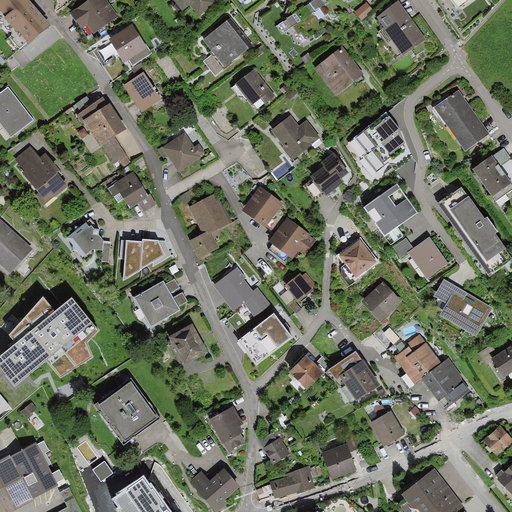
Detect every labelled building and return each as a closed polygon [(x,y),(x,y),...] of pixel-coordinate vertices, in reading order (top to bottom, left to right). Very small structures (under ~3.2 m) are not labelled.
[(51,27),(27,0),(0,0),(0,56),(6,63),(28,44),(29,46),(51,27)] [(120,18),(106,0),(90,0),(70,15),(81,31),(87,26),(94,36),(120,18)] [(174,0),(183,11),(190,6),(199,18),(217,4),(213,0),(174,0)] [(288,0),(285,20),(276,26),(282,34),(292,27),(297,35),(301,32),(305,38),(312,33),(315,37),(369,0),(288,0)] [(368,3),(356,13),(363,21),(375,11),(368,3)] [(426,40),(399,3),(377,18),(385,29),(379,33),(397,57),(402,54),(403,56),(426,40)] [(249,51),(227,23),(204,41),(213,53),(203,61),(215,77),(249,51)] [(145,46),(132,25),(109,41),(125,65),(129,62),(148,50),(145,46)] [(148,50),(129,62),(133,68),(152,54),(146,45),(145,46),(148,50)] [(364,78),(343,51),(316,72),(337,99),(364,78)] [(142,64),(133,70),(137,76),(146,70),(142,64)] [(275,96),(254,70),(235,85),(252,107),(261,100),(265,104),(275,96)] [(143,73),(123,87),(141,115),(162,101),(143,73)] [(8,89),(0,95),(0,124),(11,139),(34,121),(8,89)] [(490,133),(459,92),(434,110),(464,152),(490,133)] [(80,115),(93,106),(87,97),(74,106),(80,115)] [(127,132),(105,98),(93,106),(80,115),(76,117),(82,127),(84,125),(101,151),(103,150),(114,166),(118,163),(122,169),(131,162),(116,139),(127,132)] [(398,132),(384,114),(348,144),(374,175),(406,148),(398,132)] [(291,116),(270,132),(293,162),(313,147),(312,145),(320,139),(307,121),(299,127),(291,116)] [(88,135),(84,129),(78,134),(82,139),(88,135)] [(185,133),(158,150),(163,158),(167,156),(178,173),(201,159),(200,157),(205,154),(199,145),(195,148),(185,133)] [(31,147),(15,160),(26,173),(24,175),(40,196),(38,197),(44,205),(55,196),(56,197),(67,188),(56,175),(60,173),(46,156),(41,160),(31,147)] [(349,175),(333,154),(319,164),(323,169),(310,178),(326,198),(344,184),(341,180),(349,175)] [(511,189),(490,158),(472,171),(494,202),(511,189)] [(120,194),(130,210),(140,204),(145,212),(156,205),(150,195),(148,196),(134,173),(108,190),(114,198),(120,194)] [(115,180),(112,176),(101,183),(103,187),(115,180)] [(417,214),(397,186),(364,210),(384,238),(397,228),(417,214)] [(482,217),(462,187),(442,202),(492,273),(511,258),(511,257),(496,234),(499,232),(488,217),(484,219),(482,217)] [(284,205),(261,188),(244,213),(267,229),(284,205)] [(209,237),(212,235),(233,223),(217,194),(189,209),(204,236),(207,234),(209,237)] [(33,248),(0,218),(0,267),(8,275),(33,248)] [(310,235),(286,219),(269,243),(292,259),(299,250),(306,255),(316,242),(309,237),(310,235)] [(94,251),(103,252),(104,243),(99,237),(99,231),(94,231),(97,228),(91,220),(67,240),(77,253),(75,255),(86,268),(94,262),(94,251)] [(403,237),(397,228),(384,238),(390,246),(403,237)] [(204,236),(190,243),(199,261),(220,250),(212,235),(209,237),(207,234),(204,236)] [(166,257),(159,240),(143,239),(142,241),(141,272),(166,257)] [(414,250),(406,239),(393,248),(402,261),(410,256),(408,254),(414,250)] [(429,239),(414,250),(408,254),(410,256),(426,280),(447,265),(429,239)] [(122,284),(141,272),(142,241),(125,240),(122,284)] [(111,243),(104,243),(103,252),(102,262),(109,263),(111,243)] [(376,263),(360,243),(340,258),(347,267),(355,277),(356,279),(376,263)] [(355,277),(347,267),(341,272),(349,281),(355,277)] [(256,322),(273,309),(257,289),(254,292),(245,281),(247,279),(238,268),(213,287),(233,313),(236,310),(243,319),(250,314),(256,322)] [(316,285),(306,273),(302,277),(301,275),(285,288),(299,304),(314,292),(311,288),(316,285)] [(163,283),(135,300),(152,329),(180,312),(177,308),(187,302),(182,294),(173,299),(170,294),(179,289),(175,281),(165,286),(163,283)] [(493,309),(444,281),(434,298),(448,305),(440,318),(476,339),(493,309)] [(403,305),(383,283),(361,303),(381,325),(403,305)] [(17,342),(0,356),(0,365),(15,385),(92,323),(72,299),(55,312),(44,297),(10,334),(17,342)] [(302,311),(293,301),(288,305),(297,315),(302,311)] [(293,341),(274,317),(240,344),(257,366),(277,350),(278,352),(293,341)] [(209,356),(194,327),(169,340),(184,369),(209,356)] [(400,339),(389,328),(383,334),(393,345),(400,339)] [(442,363),(420,334),(408,343),(410,346),(394,358),(406,373),(414,384),(422,379),(442,363)] [(511,374),(511,350),(510,348),(491,361),(496,369),(495,370),(503,382),(507,380),(506,378),(511,374)] [(339,379),(362,363),(356,353),(328,372),(337,382),(340,380),(339,379)] [(295,365),(297,367),(289,376),(307,392),(324,374),(303,356),(295,365)] [(442,363),(422,379),(439,401),(448,413),(457,406),(454,402),(470,390),(461,379),(463,377),(449,358),(442,363)] [(362,363),(339,379),(340,380),(357,405),(381,389),(364,362),(362,363)] [(414,384),(406,373),(400,378),(408,389),(414,384)] [(159,419),(131,380),(93,407),(121,446),(159,419)] [(0,394),(0,415),(10,407),(0,394)] [(35,409),(31,403),(19,413),(23,418),(35,409)] [(233,408),(209,423),(229,455),(247,444),(242,436),(246,433),(242,427),(244,426),(233,408)] [(391,412),(369,425),(384,450),(405,438),(391,412)] [(511,441),(499,427),(483,443),(497,457),(511,441)] [(274,434),(260,443),(265,450),(264,451),(274,466),(291,455),(280,438),(278,440),(274,434)] [(361,448),(355,434),(345,438),(351,453),(361,448)] [(347,446),(322,456),(332,482),(357,472),(347,446)] [(37,447),(14,459),(33,498),(57,485),(37,447)] [(12,457),(0,463),(0,511),(12,511),(35,501),(33,498),(14,459),(12,457)] [(112,473),(105,462),(94,470),(102,480),(112,473)] [(511,462),(502,472),(501,471),(496,476),(499,479),(498,480),(511,494),(511,462)] [(316,490),(309,468),(282,475),(284,480),(270,483),(276,501),(316,490)] [(211,482),(202,472),(189,483),(214,511),(221,511),(228,506),(226,502),(240,489),(223,470),(211,482)] [(460,511),(466,508),(435,471),(401,497),(405,503),(393,511),(460,511)] [(143,479),(115,498),(122,509),(121,510),(121,511),(168,511),(153,490),(151,491),(143,479)] [(80,511),(67,488),(58,493),(66,508),(58,511),(80,511)] [(175,497),(170,504),(181,511),(185,511),(190,507),(175,497)]
